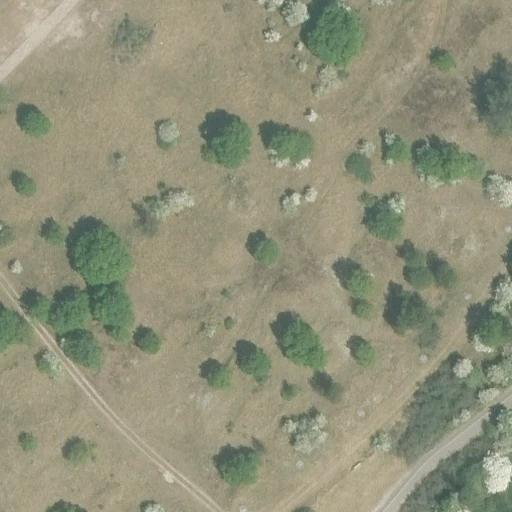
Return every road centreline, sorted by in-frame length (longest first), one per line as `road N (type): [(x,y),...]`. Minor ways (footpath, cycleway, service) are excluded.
road 1 (track): [(197,493),(188,394),(246,328),(336,160),(436,52),(447,0)]
road 2 (track): [(511,249),(364,444),(272,511)]
road 3 (track): [(216,511),(108,409),(0,282)]
